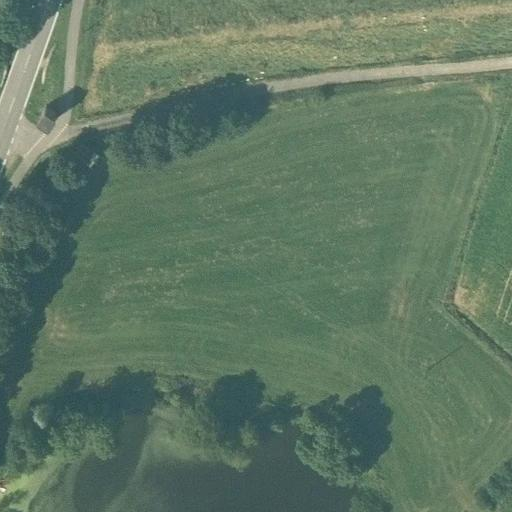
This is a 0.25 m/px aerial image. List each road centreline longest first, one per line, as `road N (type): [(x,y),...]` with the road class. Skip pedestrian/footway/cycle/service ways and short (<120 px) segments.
road 1 (track): [(511,67),(295,84),(58,131),(1,131)]
road 2 (tertiary): [(0,135),(48,0)]
